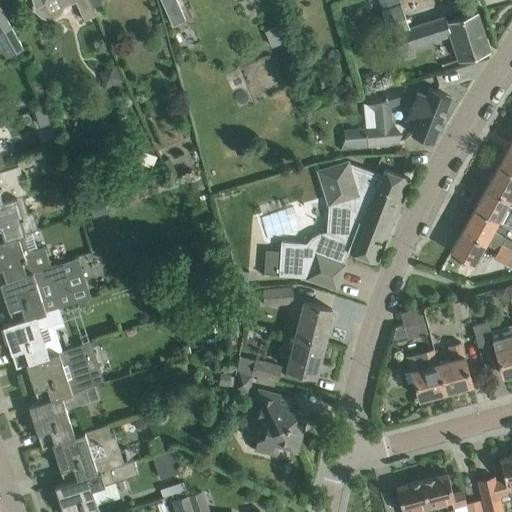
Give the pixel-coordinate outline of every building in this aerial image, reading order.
[(32,0),(34,4),(35,9),(39,14),(44,17),(49,18),(54,17),(58,15),(62,11),(64,8),(65,6),(75,1),(84,20),(96,14),(88,0),(32,0)] [(161,0),(171,22),(184,17),(176,0),(161,0)] [(0,46),(0,47),(5,55),(23,45),(0,4),(0,46)] [(386,21),(401,17),(398,5),(383,10),(386,21)] [(405,28),(390,33),(397,57),(413,53),(411,47),(450,35),(458,59),(490,49),(477,11),(468,15),(447,21),(445,15),(405,28)] [(438,127),(450,96),(429,88),(426,94),(412,88),(405,91),(403,84),(368,95),(367,104),(374,110),(375,126),(344,128),(342,149),(368,148),(394,145),(399,145),(398,140),(403,140),(402,125),(392,125),(390,105),(395,104),(398,103),(403,101),(411,105),(405,119),(415,123),(411,133),(430,141),(433,133),(431,130),(433,125),(438,127)] [(511,143),(510,143),(498,165),(506,169),(511,172),(511,143)] [(156,155),(136,147),(131,158),(152,166),(156,155)] [(281,250),(279,274),(307,276),(316,280),(335,287),(344,263),(343,262),(348,249),(376,260),(388,226),(399,198),(402,199),(410,178),(391,171),(376,166),(374,171),(351,162),(349,158),(324,166),(317,169),(327,204),(329,204),(328,231),(327,231),(326,231),(325,231),(324,232),(323,232),(322,232),(321,233),(320,233),(319,234),(318,235),(317,235),(317,236),(316,236),(316,237),(315,237),(315,238),(314,238),(314,239),(313,239),(313,240),(313,241),(312,241),(312,242),(285,240),(281,240),(281,250)] [(0,200),(16,195),(17,196),(24,194),(26,193),(20,174),(18,165),(0,170),(0,200)] [(509,199),(511,193),(511,172),(506,169),(498,165),(486,186),(494,191),(509,199)] [(511,225),(511,200),(509,199),(494,191),(486,186),(474,207),(497,220),(511,228),(511,225)] [(0,227),(7,225),(10,237),(18,235),(38,229),(32,211),(30,212),(24,194),(17,196),(16,195),(0,200),(0,227)] [(105,203),(90,208),(93,217),(108,212),(105,203)] [(498,249),(502,242),(505,237),(492,230),(497,220),(474,207),(462,229),(470,234),(485,242),(498,249)] [(462,229),(450,251),(473,264),(485,242),(470,234),(462,229)] [(0,267),(8,265),(12,276),(5,278),(6,279),(50,265),(44,247),(24,253),(18,235),(10,237),(0,240),(0,267)] [(498,249),(509,254),(511,248),(511,247),(502,242),(498,249)] [(498,249),(493,256),(505,262),(509,254),(498,249)] [(197,289),(213,284),(205,260),(176,270),(182,289),(196,285),(197,289)] [(50,265),(6,279),(0,280),(0,282),(13,321),(45,311),(36,284),(59,276),(55,263),(50,265)] [(243,305),(292,302),(292,286),(242,290),(243,305)] [(469,318),(468,316),(463,297),(452,300),(458,321),(469,318)] [(212,303),(223,338),(238,333),(227,298),(212,303)] [(332,308),(304,301),(298,324),(292,322),(289,333),(323,341),(332,308)] [(58,306),(45,311),(13,321),(2,324),(16,365),(48,354),(39,328),(62,320),(58,306)] [(250,322),(252,307),(238,307),(235,318),(250,322)] [(404,325),(424,319),(421,308),(401,313),(404,325)] [(201,309),(193,310),(194,317),(202,316),(201,309)] [(472,325),(479,352),(496,347),(503,375),(511,372),(511,325),(491,331),(488,320),(472,325)] [(289,333),(287,343),(293,345),(287,367),(315,374),(323,341),(289,333)] [(450,345),(453,358),(437,362),(445,390),(472,383),(467,364),(461,342),(450,345)] [(26,363),(38,401),(94,383),(81,344),(16,365),(16,366),(26,363)] [(405,372),(407,382),(414,380),(419,397),(445,390),(437,362),(423,366),(419,352),(407,356),(411,370),(405,372)] [(258,375),(275,380),(279,381),(283,364),(256,357),(253,373),(252,374),(258,375)] [(252,375),(239,372),(234,388),(248,392),(252,375)] [(219,374),(221,388),(234,386),(232,373),(219,374)] [(274,386),(275,380),(258,375),(256,381),(274,386)] [(94,383),(38,401),(28,404),(42,446),(52,443),(52,442),(74,435),(66,409),(99,398),(94,383)] [(258,388),(249,422),(261,425),(255,449),(275,454),(279,442),(296,446),(305,413),(277,406),(280,394),(258,388)] [(121,420),(74,435),(52,442),(52,443),(65,481),(110,467),(123,463),(123,462),(114,435),(125,432),(121,420)] [(505,479),(496,481),(494,476),(478,480),(482,499),(485,511),(502,511),(499,495),(511,492),(511,496),(511,495),(511,455),(500,458),(505,479)] [(110,467),(65,481),(54,485),(63,511),(99,511),(91,488),(115,480),(137,473),(133,459),(123,462),(123,463),(110,467)] [(453,493),(448,472),(422,479),(429,505),(451,499),(453,506),(466,502),(463,490),(453,493)] [(396,486),(402,511),(415,511),(415,508),(429,505),(422,479),(396,486)] [(188,493),(193,511),(209,511),(202,489),(188,493)] [(193,511),(188,493),(172,499),(176,511),(193,511)] [(485,511),(482,499),(466,503),(468,511),(485,511)]
